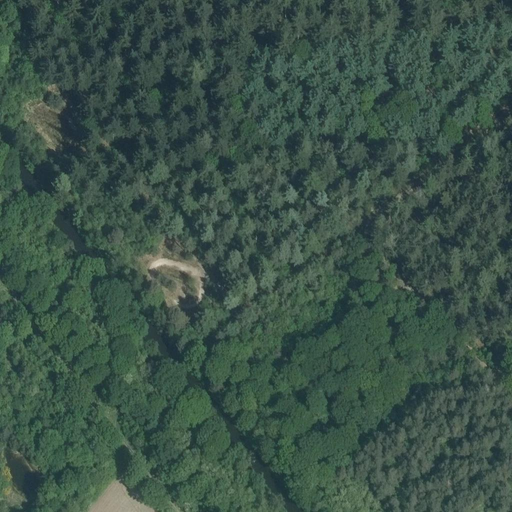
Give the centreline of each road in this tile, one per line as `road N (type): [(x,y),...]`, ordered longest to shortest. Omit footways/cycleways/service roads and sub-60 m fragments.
road 1 (track): [(17,0),(82,94),(251,303)]
road 2 (track): [(0,283),(183,511)]
